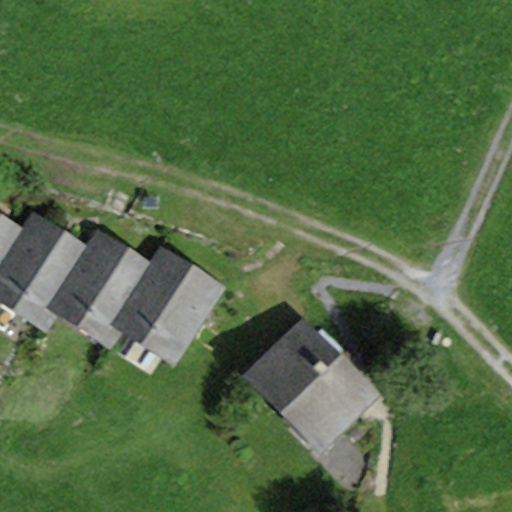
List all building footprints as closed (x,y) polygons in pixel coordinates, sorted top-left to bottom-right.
[(0,277),(27,235),(0,218),(0,277)] [(27,235),(0,277),(0,286),(49,318),(53,311),(60,301),(90,252),(37,219),(27,235)] [(90,252),(60,301),(113,334),(117,328),(124,318),(154,269),(101,236),(90,252)] [(154,269),(124,318),(177,352),(219,287),(165,253),(154,269)] [(0,301),(42,328),(49,318),(0,286),(0,301)] [(106,345),(113,334),(60,301),(53,311),(106,345)] [(171,362),(177,352),(124,318),(117,328),(171,362)] [(305,410),(328,432),(347,414),(368,393),(305,330),(257,379),(292,413),(297,418),(305,410)] [(347,414),(328,432),(305,410),(297,418),(292,413),(284,420),(320,455),(354,421),(347,414)]
